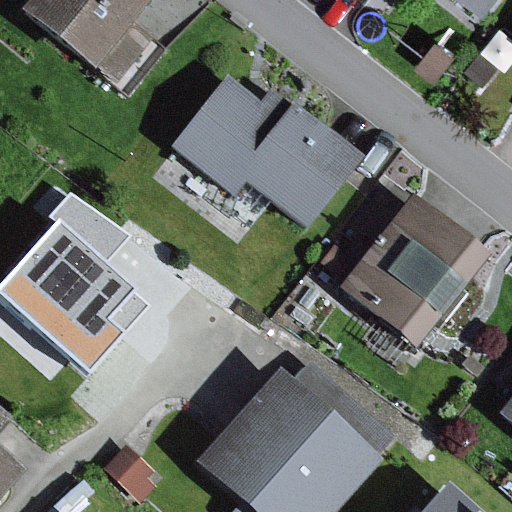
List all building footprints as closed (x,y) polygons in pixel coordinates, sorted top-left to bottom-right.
[(29,0),(18,14),(128,101),(167,53),(132,25),(152,0),(29,0)] [(468,0),(488,16),(500,0),(468,0)] [(511,35),(502,28),(483,51),(507,70),(511,63),(511,35)] [(458,56),(439,41),(418,67),(437,82),(458,56)] [(502,69),(480,53),(466,72),(488,88),(502,69)] [(224,78),(168,151),(233,201),(244,187),(306,233),(361,161),(270,92),(260,105),(224,78)] [(384,230),(337,290),(416,351),(489,258),(410,197),(403,206),(393,198),(374,222),(384,230)] [(44,208),(0,262),(0,299),(94,377),(157,300),(44,208)] [(277,373),(193,467),(237,506),(243,511),(339,511),(382,465),(376,460),(392,442),(306,366),(290,384),(277,373)] [(511,399),(497,418),(511,429),(511,399)] [(153,473),(125,448),(103,472),(139,506),(154,489),(146,481),(153,473)] [(0,457),(0,501),(22,478),(0,457)] [(454,511),(443,502),(434,511),(454,511)]
